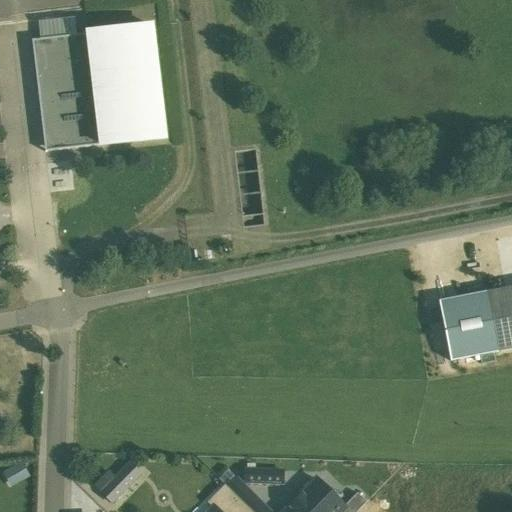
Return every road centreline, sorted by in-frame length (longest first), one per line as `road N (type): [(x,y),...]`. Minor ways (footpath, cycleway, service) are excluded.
road 1 (residential): [(452,231),(54,312)]
road 2 (residential): [(53,511),(54,312)]
